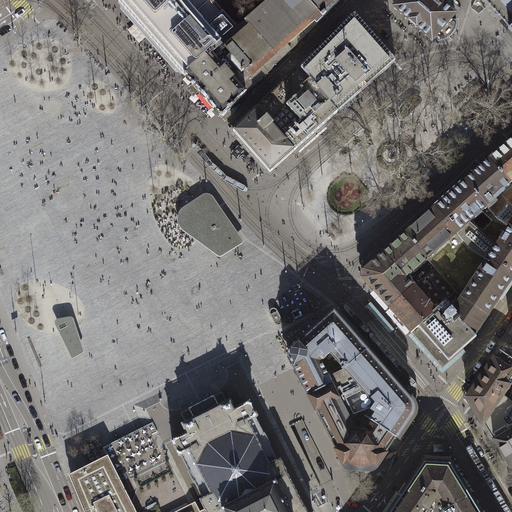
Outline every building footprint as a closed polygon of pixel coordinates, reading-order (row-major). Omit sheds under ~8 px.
[(236,29),(237,28),(212,0),(117,0),(143,28),(184,75),(210,53),(236,30),(236,29)] [(210,53),(246,93),(299,43),(341,0),(269,0),(237,28),(236,29),(236,30),(210,53)] [(400,0),(394,8),(413,24),(433,41),(436,37),(438,38),(438,41),(443,41),(447,39),(450,37),(453,33),(455,30),(456,28),(457,25),(457,20),(453,20),(452,19),(456,14),(443,4),(446,0),(451,0),(455,3),(456,0),(400,0)] [(511,0),(485,0),(510,27),(509,28),(509,29),(511,32),(511,0)] [(355,15),(301,70),(318,88),(317,89),(338,113),(396,61),(355,15)] [(511,47),(511,32),(509,29),(501,36),(511,47)] [(222,118),(246,93),(210,53),(184,75),(222,118)] [(299,67),(265,101),(305,143),(338,113),(317,89),(318,88),(301,70),(299,67)] [(413,96),(399,109),(398,111),(399,114),(400,116),(402,117),(405,118),(407,117),(421,104),(422,102),(422,99),(421,97),(419,96),(416,95),(413,96)] [(270,173),(305,143),(265,101),(233,131),(270,173)] [(511,139),(489,159),(510,184),(511,181),(511,139)] [(466,180),(485,205),(494,198),(495,199),(504,191),(511,200),(511,185),(510,184),(489,159),(466,180)] [(469,246),(487,260),(510,227),(499,219),(485,205),(466,180),(435,208),(469,246)] [(239,241),(235,234),(231,229),(220,212),(214,202),(213,201),(212,200),(211,200),(211,199),(210,199),(209,199),(208,199),(207,199),(206,200),(205,200),(204,201),(197,207),(189,214),(188,214),(188,215),(187,215),(187,216),(187,217),(186,217),(186,218),(186,219),(186,220),(186,221),(186,222),(187,223),(187,224),(188,225),(195,232),(205,242),(208,245),(216,253),(217,253),(217,254),(218,254),(219,254),(220,254),(233,247),(237,245),(238,244),(239,244),(239,243),(240,243),(240,242),(239,242),(239,241)] [(435,208),(405,234),(428,260),(435,268),(456,291),(462,298),(487,260),(469,246),(435,208)] [(487,260),(511,276),(511,228),(510,227),(487,260)] [(405,234),(384,253),(403,274),(406,278),(407,277),(428,260),(405,234)] [(384,253),(364,271),(363,278),(378,296),(403,274),(384,253)] [(511,276),(487,260),(462,298),(489,315),(511,279),(511,276)] [(435,268),(415,286),(388,308),(411,333),(446,300),(456,291),(435,268)] [(415,286),(415,285),(407,277),(406,278),(403,274),(378,296),(388,308),(415,286)] [(411,333),(442,368),(443,367),(469,344),(489,315),(462,298),(453,308),(446,300),(411,333)] [(270,309),(269,314),(272,319),(274,324),(278,325),(281,324),(282,323),(282,319),(280,315),(277,309),(275,308),(273,308),(270,309)] [(335,309),(334,310),(334,309),(290,349),(286,348),(285,352),(285,355),(288,355),(289,356),(295,368),(343,464),(344,464),(344,465),(345,466),(346,467),(347,468),(348,468),(349,469),(350,469),(351,469),(352,469),(368,470),(369,470),(370,470),(371,470),(372,470),(372,469),(373,469),(374,469),(374,468),(375,468),(376,467),(377,466),(411,416),(412,415),(412,414),(412,413),(413,413),(413,412),(413,411),(413,410),(413,409),(413,408),(413,407),(413,406),(413,405),(413,404),(412,403),(412,402),(411,402),(411,401),(410,400),(367,351),(370,349),(369,348),(336,309),(335,310),(335,309)] [(82,351),(82,350),(82,349),(75,331),(74,329),(71,322),(71,321),(70,321),(69,321),(59,323),(59,324),(58,324),(58,325),(58,326),(58,327),(62,335),(63,337),(71,353),(72,354),(73,354),(73,355),(74,355),(75,355),(80,353),(81,353),(81,352),(82,352),(82,351)] [(475,409),(483,422),(502,394),(508,385),(510,387),(511,383),(511,357),(500,350),(487,369),(468,397),(475,409)] [(174,440),(172,441),(173,442),(179,455),(181,454),(181,455),(190,471),(189,471),(194,482),(195,482),(198,488),(203,499),(201,500),(205,509),(206,509),(206,510),(207,509),(208,511),(307,511),(304,506),(285,470),(286,470),(281,459),(278,460),(270,444),(271,444),(265,433),(264,433),(256,417),(257,417),(258,416),(250,402),(249,402),(245,404),(235,409),(231,400),(228,401),(223,391),(221,392),(215,395),(211,397),(210,395),(206,397),(207,399),(203,401),(202,399),(199,401),(199,403),(196,405),(195,403),(191,405),(192,407),(188,409),(180,413),(185,423),(183,424),(187,433),(177,438),(174,440)] [(511,401),(502,394),(483,422),(511,467),(511,466),(511,401)] [(69,476),(84,511),(208,511),(207,509),(206,510),(206,509),(205,509),(201,500),(203,499),(198,488),(195,482),(194,482),(189,471),(190,471),(181,455),(181,454),(179,455),(173,442),(164,446),(157,432),(158,432),(153,423),(143,428),(143,429),(145,433),(142,434),(137,436),(137,437),(133,439),(133,438),(128,441),(124,443),(122,439),(116,442),(116,441),(114,442),(119,451),(117,452),(117,451),(112,454),(109,456),(108,455),(107,456),(71,474),(69,476)] [(425,462),(390,511),(430,511),(438,500),(437,479),(425,462)] [(452,463),(425,462),(437,479),(438,500),(445,509),(470,495),(452,463)] [(480,511),(470,495),(445,509),(443,511),(480,511)]
